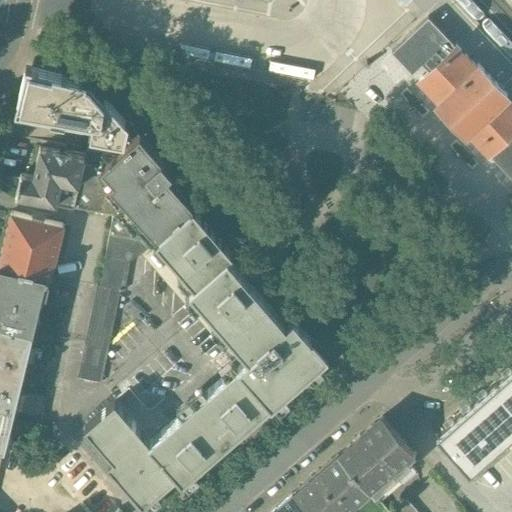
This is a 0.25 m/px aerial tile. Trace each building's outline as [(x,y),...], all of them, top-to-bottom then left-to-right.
[(390,50),(419,79),(456,44),(428,17),(390,50)] [(507,94),(478,63),(476,65),(456,44),(419,79),(439,100),(437,102),(466,133),(468,131),(488,152),(489,151),(511,175),(511,102),(505,96),(507,94)] [(27,64),(15,110),(92,124),(89,136),(124,142),(129,122),(91,79),(27,64)] [(172,172),(129,122),(124,142),(89,136),(85,157),(84,157),(73,206),(113,213),(109,233),(154,241),(193,207),(167,176),(172,172)] [(68,153),(56,150),(40,147),(33,175),(21,172),(15,196),(73,206),(84,157),(68,153)] [(154,241),(143,251),(181,295),(227,255),(231,251),(193,207),(154,241)] [(64,223),(12,211),(0,259),(0,264),(45,275),(50,277),(64,223)] [(129,259),(105,255),(100,285),(120,289),(124,290),(129,259)] [(240,363),(286,323),(227,255),(181,295),(240,363)] [(45,275),(0,264),(0,324),(32,332),(45,275)] [(100,285),(97,285),(85,342),(108,347),(120,289),(100,285)] [(286,323),(240,363),(150,441),(177,472),(182,478),(206,456),(236,430),(271,399),(304,371),(326,351),(295,315),(286,323)] [(0,386),(18,391),(32,332),(0,324),(0,386)] [(108,347),(85,342),(78,376),(101,381),(108,347)] [(469,469),(511,431),(511,365),(436,432),(469,469)] [(18,391),(0,386),(0,446),(3,447),(4,447),(18,391)] [(150,441),(114,401),(86,426),(87,427),(90,424),(110,446),(106,449),(114,457),(117,454),(122,460),(113,468),(142,502),(154,492),(165,482),(177,472),(150,441)] [(383,415),(338,453),(369,488),(370,489),(414,451),(383,415)] [(113,511),(119,508),(59,439),(45,457),(93,511),(113,511)] [(338,453),(293,493),(309,511),(341,511),(369,488),(338,453)] [(309,511),(293,493),(270,511),(309,511)] [(416,511),(405,500),(391,511),(416,511)]
